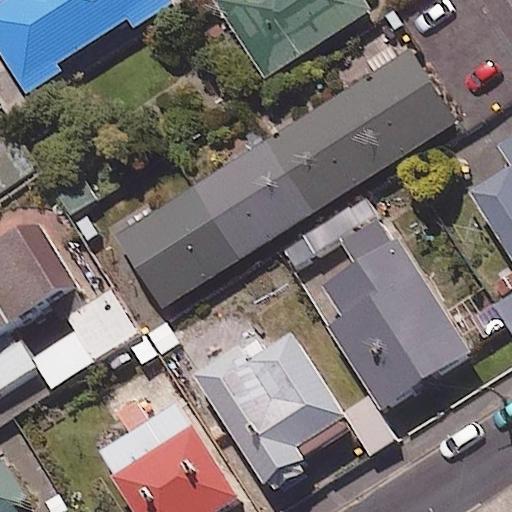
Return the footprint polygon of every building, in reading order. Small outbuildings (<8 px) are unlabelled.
[(10,0),(0,7),(0,47),(28,92),(133,24),(139,32),(178,7),(174,0),(10,0)] [(377,18),(365,0),(233,0),(221,7),(270,85),(377,18)] [(461,128),(416,57),(122,244),(167,315),(461,128)] [(0,190),(39,165),(16,128),(0,138),(0,190)] [(511,147),(502,153),(511,168),(511,178),(475,203),(511,259),(511,147)] [(286,255),(299,274),(380,220),(367,201),(286,255)] [(478,362),(390,223),(348,249),(365,276),(316,307),(387,419),(478,362)] [(18,334),(88,293),(51,230),(0,259),(0,397),(41,373),(18,334)] [(146,341),(124,306),(116,293),(72,321),(81,334),(37,362),(59,396),(146,341)] [(511,303),(479,323),(489,340),(511,326),(511,327),(511,303)] [(357,433),(301,342),(271,361),(262,347),(202,384),(271,496),(312,471),(307,463),(357,433)] [(245,511),(203,437),(189,412),(106,458),(136,511),(245,511)] [(0,511),(35,511),(0,456),(0,511)]
